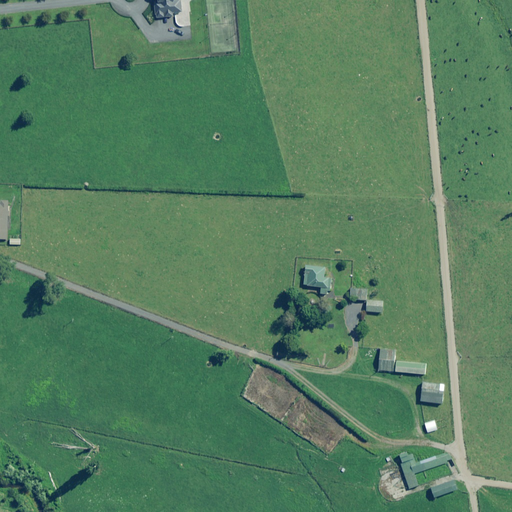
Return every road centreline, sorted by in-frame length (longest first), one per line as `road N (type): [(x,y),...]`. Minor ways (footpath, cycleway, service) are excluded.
road 1 (track): [(445,380),(277,364),(0,261)]
road 2 (track): [(445,380),(474,475),(473,511)]
